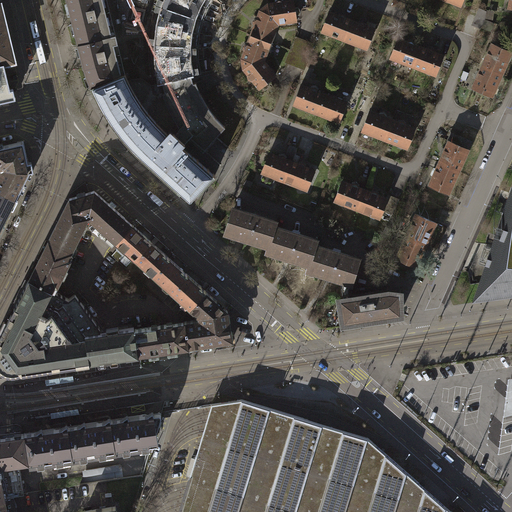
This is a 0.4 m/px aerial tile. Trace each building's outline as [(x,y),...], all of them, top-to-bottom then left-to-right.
[(0,0),(0,64),(5,64),(17,61),(2,0),(0,0)] [(64,0),(76,45),(109,36),(100,0),(64,0)] [(187,138),(201,151),(223,126),(213,117),(205,106),(199,95),(194,82),(191,83),(189,76),(199,74),(197,60),(196,48),(198,34),(201,20),(206,8),(211,0),(161,0),(159,6),(154,24),(152,44),(152,65),(155,84),(160,83),(163,92),(160,93),(167,110),(177,128),(177,129),(173,133),(183,142),(187,138)] [(270,16),(279,25),(297,23),(294,0),(288,0),(268,3),(270,16)] [(270,16),(268,3),(265,5),(259,10),(252,27),(250,35),(272,43),(279,25),(270,16)] [(486,10),(478,7),(471,24),(480,28),(480,27),(485,18),(486,10)] [(486,9),(486,10),(485,18),(492,19),(494,10),(486,9)] [(321,33),(344,41),(352,20),(329,11),(321,33)] [(494,22),(485,18),(480,27),(490,31),(494,22)] [(353,20),(352,20),(344,41),(368,50),(376,29),(360,23),(353,20)] [(86,82),(88,88),(119,74),(112,44),(116,43),(114,35),(109,36),(76,45),(80,61),(81,67),(86,82)] [(252,63),(266,61),(272,43),(250,35),(247,41),(240,59),(242,71),(252,63)] [(290,49),(300,53),(305,40),(297,37),(295,36),(290,49)] [(389,59),(413,68),(421,48),(397,39),(389,59)] [(314,43),(305,40),(300,53),(309,56),(314,43)] [(479,63),(501,73),(511,51),(489,40),(479,63)] [(444,57),(421,48),(413,68),(436,77),(444,57)] [(286,64),(295,67),(300,53),(290,49),(285,63),(286,64)] [(309,56),(300,53),(295,67),(303,70),(305,67),(309,56)] [(252,63),(242,71),(259,91),(277,76),(266,61),(252,63)] [(501,73),(479,63),(469,86),(491,96),(501,73)] [(0,101),(16,98),(14,89),(11,90),(5,64),(0,64),(0,101)] [(179,192),(188,200),(194,193),(196,195),(213,175),(180,146),(183,142),(171,132),(169,130),(167,130),(166,132),(165,133),(155,123),(147,113),(139,103),(133,93),(126,81),(123,73),(119,74),(88,88),(93,98),(100,111),(108,123),(118,137),(128,148),(139,159),(177,193),(179,192)] [(293,105),(316,114),(324,93),(312,89),(301,84),(293,105)] [(348,102),(324,93),(316,114),(340,123),(348,102)] [(362,132),(385,141),(393,120),(371,111),(362,132)] [(417,129),(393,120),(385,141),(408,150),(417,129)] [(438,163),(460,172),(470,150),(448,140),(438,163)] [(0,190),(16,199),(29,172),(34,171),(32,161),(27,162),(23,142),(0,147),(0,190)] [(258,173),(281,181),(289,160),(266,151),(258,173)] [(312,169),(289,160),(281,181),(304,190),(312,169)] [(460,172),(438,163),(428,185),(450,195),(460,172)] [(332,201),(355,210),(363,188),(340,180),(332,201)] [(472,304),(511,297),(511,187),(510,193),(508,201),(496,235),(487,260),(479,283),(473,303),(472,304)] [(386,197),(363,188),(355,210),(358,211),(378,218),(381,211),(386,197)] [(0,229),(16,199),(0,190),(0,229)] [(69,198),(69,199),(89,217),(89,218),(89,219),(112,239),(116,243),(132,225),(133,224),(129,221),(95,190),(69,198)] [(387,194),(386,197),(381,211),(392,215),(398,198),(387,194)] [(89,217),(69,199),(48,241),(71,252),(89,217)] [(276,222),(233,209),(226,232),(269,245),(275,227),(276,222)] [(405,236),(424,244),(433,223),(414,214),(405,236)] [(123,248),(135,259),(151,241),(132,225),(116,243),(123,248)] [(317,241),(275,227),(269,245),(267,250),(310,263),(315,246),(317,241)] [(424,244),(405,236),(395,257),(414,266),(424,244)] [(68,258),(71,252),(48,241),(29,280),(48,289),(48,288),(51,282),(58,285),(71,259),(68,258)] [(169,258),(151,241),(135,259),(153,275),(169,258)] [(359,260),(315,246),(310,263),(308,268),(352,282),(359,260)] [(153,275),(171,292),(187,274),(169,258),(153,275)] [(206,290),(187,274),(171,292),(190,308),(206,290)] [(90,362),(86,333),(101,331),(100,328),(75,293),(69,298),(48,288),(48,289),(29,280),(7,322),(4,320),(0,327),(0,370),(4,373),(10,374),(16,374),(21,372),(21,373),(22,373),(22,377),(48,373),(48,369),(90,362)] [(232,340),(228,310),(206,290),(190,308),(199,316),(199,319),(184,322),(188,347),(232,340)] [(389,291),(340,299),(344,322),(401,314),(401,292),(389,291)] [(182,348),(188,347),(184,322),(176,323),(134,329),(138,355),(148,353),(149,357),(160,355),(159,352),(182,348)] [(118,358),(138,355),(134,329),(134,326),(101,331),(86,333),(90,362),(99,361),(100,364),(118,361),(118,358)] [(452,511),(368,437),(242,399),(212,404),(209,413),(206,421),(204,431),(186,488),(184,496),(181,505),(178,511),(452,511)] [(120,418),(108,420),(114,456),(136,453),(149,451),(151,443),(157,442),(155,431),(159,412),(152,413),(151,409),(144,414),(127,417),(126,413),(120,418)] [(77,425),(66,426),(71,463),(114,456),(108,420),(108,416),(101,421),(84,424),(83,420),(77,425)] [(33,431),(21,433),(26,461),(28,470),(71,463),(66,426),(65,423),(59,428),(41,430),(40,427),(33,431)] [(0,498),(6,497),(19,494),(21,494),(17,462),(26,461),(21,433),(0,436),(0,498)] [(0,511),(8,511),(6,497),(0,498),(0,511)]
